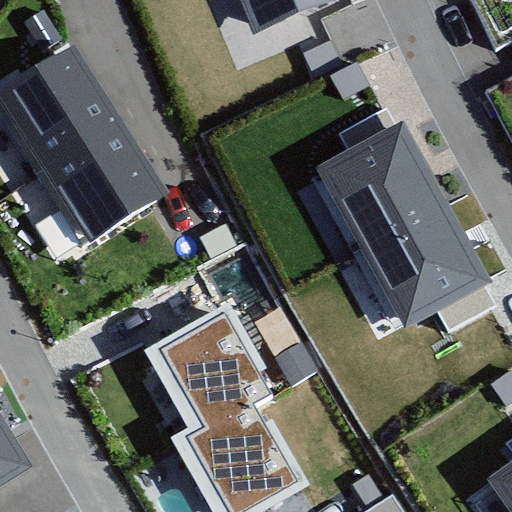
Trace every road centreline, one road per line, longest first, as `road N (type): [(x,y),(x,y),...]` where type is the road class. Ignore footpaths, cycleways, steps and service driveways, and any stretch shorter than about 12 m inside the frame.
road 1 (residential): [(511,212),(401,0)]
road 2 (residential): [(109,511),(0,326)]
